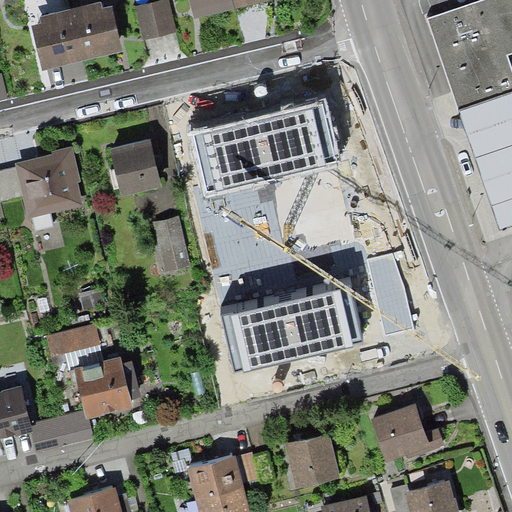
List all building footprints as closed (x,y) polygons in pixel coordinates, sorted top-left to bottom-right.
[(168,0),(161,0),(135,7),(144,40),(177,31),(168,0)] [(234,8),(232,0),(190,0),(194,17),(234,8)] [(511,0),(479,0),(426,19),(500,230),(511,225),(511,65),(508,54),(511,52),(511,0)] [(101,2),(71,9),(83,61),(123,51),(112,6),(102,8),(101,2)] [(83,61),(71,9),(41,16),(42,23),(32,25),(43,70),(83,61)] [(254,118),(190,134),(205,197),(341,164),(326,101),(254,118)] [(128,145),(109,149),(121,196),(162,186),(150,139),(128,145)] [(36,157),(15,162),(16,166),(23,196),(29,219),(84,206),(78,182),(81,181),(73,146),(52,151),(52,154),(36,157)] [(23,196),(16,166),(0,170),(0,196),(1,201),(23,196)] [(190,265),(178,216),(148,223),(160,272),(190,265)] [(393,254),(368,261),(387,335),(414,328),(404,286),(393,254)] [(350,286),(221,316),(234,372),(243,370),(244,372),(353,347),(353,344),(363,342),(350,286)] [(46,334),(52,356),(65,353),(99,344),(101,344),(95,322),(46,334)] [(103,361),(99,344),(65,353),(70,370),(74,369),(74,368),(103,361)] [(103,361),(74,368),(74,369),(84,409),(87,419),(90,418),(114,412),(133,407),(131,399),(141,397),(132,361),(122,363),(120,357),(103,361)] [(0,392),(0,439),(7,438),(31,432),(33,431),(31,422),(21,385),(2,390),(2,392),(0,392)] [(416,404),(371,419),(386,462),(407,455),(408,458),(445,446),(439,429),(426,433),(416,404)] [(84,409),(31,422),(33,431),(31,432),(36,452),(95,438),(90,418),(87,419),(84,409)] [(330,433),(285,444),(296,489),(341,478),(330,433)] [(253,454),(260,478),(261,484),(277,479),(268,450),(253,454)] [(253,452),(236,456),(243,483),(260,478),(253,454),(253,452)] [(187,468),(198,511),(249,511),(251,511),(243,483),(236,456),(236,455),(187,468)] [(409,491),(404,492),(409,511),(458,511),(450,480),(409,491)] [(409,511),(404,492),(409,491),(407,484),(391,489),(397,511),(409,511)] [(68,500),(71,511),(122,511),(118,495),(117,488),(68,500)] [(118,495),(122,511),(131,511),(127,493),(118,495)] [(370,511),(366,495),(321,506),(322,511),(370,511)]
